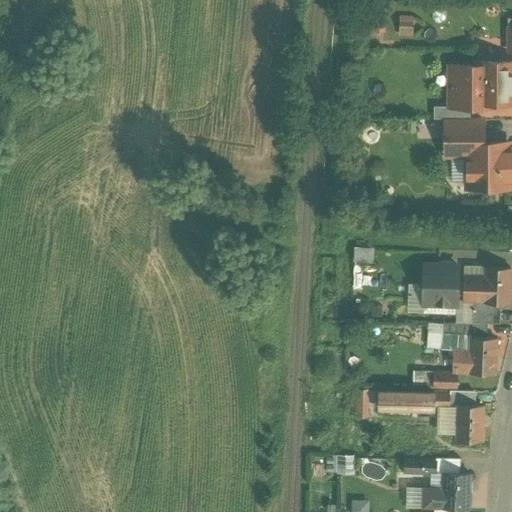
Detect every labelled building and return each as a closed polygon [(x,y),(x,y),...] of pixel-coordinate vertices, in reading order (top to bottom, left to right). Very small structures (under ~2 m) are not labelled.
[(36,0),(11,0),(9,22),(34,25),(36,0)] [(511,61),(475,62),(475,65),(476,65),(476,87),(493,87),(493,103),(494,103),(511,102),(511,61)] [(475,65),(450,65),(450,107),(494,106),(494,103),(493,103),(493,87),(476,87),(476,65),(475,65)] [(482,119),(446,119),(446,154),(463,154),(463,144),(483,144),(482,119)] [(483,144),(463,144),(463,154),(463,156),(466,160),(468,159),(468,188),(509,187),(509,177),(511,176),(511,153),(508,154),(508,143),(483,144)] [(358,246),(358,261),(375,262),(376,246),(358,246)] [(458,266),(425,265),(425,269),(422,272),(422,285),(424,288),(424,304),(457,305),(458,266)] [(511,268),(486,267),(485,280),(465,279),(465,276),(464,276),(463,300),(471,300),(485,301),(484,303),(501,304),(509,304),(511,268)] [(501,304),(484,303),(485,301),(471,300),(470,323),(500,324),(501,304)] [(496,338),(471,337),(471,351),(453,350),(453,373),(458,373),(495,374),(496,338)] [(434,372),(413,371),(413,387),(433,388),(434,372)] [(453,373),(434,372),(433,388),(458,389),(458,373),(453,373)] [(404,391),(382,391),(382,405),(404,406),(404,391)] [(450,393),(404,391),(404,406),(450,407),(451,393),(450,393)] [(473,391),(450,391),(450,393),(451,393),(450,407),(458,408),(458,405),(473,405),(473,391)] [(473,405),(458,405),(458,408),(457,441),(482,442),(483,406),(473,405)] [(328,455),(328,472),(355,472),(355,455),(328,455)] [(461,459),(436,458),(435,460),(437,460),(436,474),(445,474),(445,473),(460,473),(461,459)] [(435,460),(403,459),(403,473),(436,474),(437,460),(435,460)] [(460,473),(445,473),(445,474),(444,488),(423,488),(422,508),(469,510),(470,474),(460,473)] [(369,511),(370,501),(354,500),(353,511),(369,511)]
